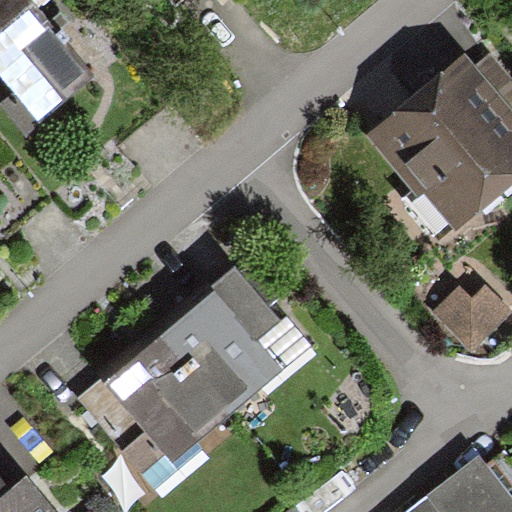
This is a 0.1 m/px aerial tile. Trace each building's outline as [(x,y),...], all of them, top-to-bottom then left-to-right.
[(0,0),(0,64),(44,117),(96,73),(56,26),(34,0),(0,0)] [(511,78),(493,54),(476,67),(511,113),(511,78)] [(414,197),(424,189),(456,229),(511,185),(511,113),(476,67),(466,55),(364,132),(414,197)] [(458,285),(433,311),(474,351),(511,312),(511,309),(486,284),(472,298),(458,285)] [(80,394),(152,479),(279,373),(207,288),(177,313),(144,340),(80,394)] [(0,511),(73,511),(26,453),(10,465),(0,452),(0,511)] [(511,511),(511,498),(483,460),(447,487),(415,511),(511,511)]
